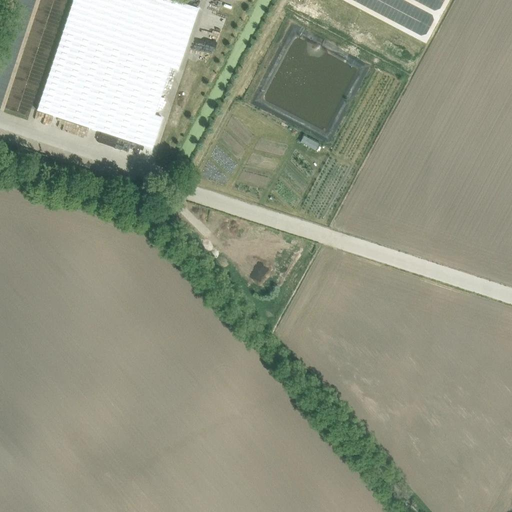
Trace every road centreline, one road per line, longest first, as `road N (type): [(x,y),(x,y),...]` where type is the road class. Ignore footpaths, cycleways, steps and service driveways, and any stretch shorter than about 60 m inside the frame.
road 1 (unclassified): [(414,511),(147,216)]
road 2 (unknown): [(204,200),(511,297)]
